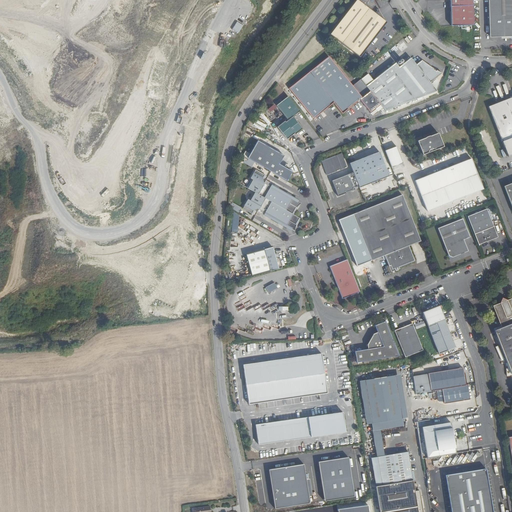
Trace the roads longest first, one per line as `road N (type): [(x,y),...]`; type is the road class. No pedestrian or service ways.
road 1 (tertiary): [(327,0),(247,105),(226,153),(214,298),(221,392),(244,511)]
road 2 (unclassified): [(445,281),(352,317),(324,310),(297,248),(330,235),(304,161),(309,152),(466,90),(476,58)]
road 3 (track): [(198,273),(158,251),(148,233),(159,98),(132,98),(118,66),(0,13)]
road 4 (unclassified): [(445,281),(480,369),(492,441)]
road 5 (unknown): [(248,411),(252,440),(262,442),(349,427),(337,399)]
